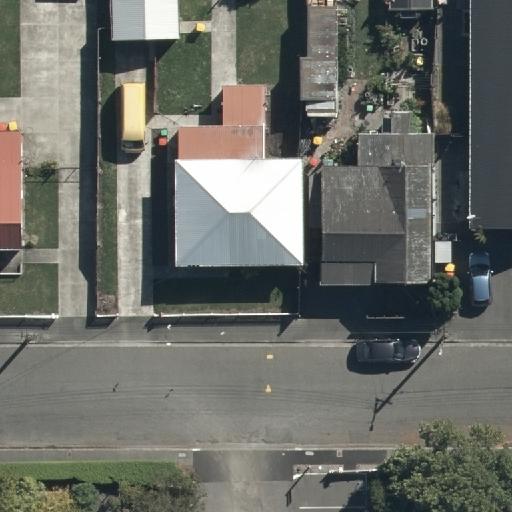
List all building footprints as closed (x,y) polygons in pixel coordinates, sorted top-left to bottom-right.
[(178,0),(109,0),(110,40),(178,40),(178,0)] [(433,8),(432,0),(388,0),(389,9),(433,8)] [(511,0),(473,0),(473,227),(511,226),(511,0)] [(342,24),(308,24),(309,120),(342,119),(342,24)] [(273,160),(272,127),(272,85),(226,85),(226,128),(180,128),(181,269),(304,268),(303,160),(273,160)] [(21,131),(0,130),(0,269),(22,269),(21,131)] [(360,168),(326,168),(326,285),(403,285),(403,284),(437,284),(436,137),(360,137),(360,168)]
